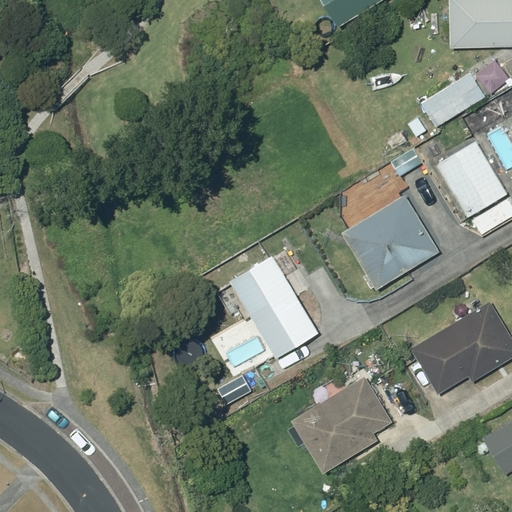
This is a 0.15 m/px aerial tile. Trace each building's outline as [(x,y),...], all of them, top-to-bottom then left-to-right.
[(315,0),(333,29),(380,0),(315,0)] [(511,0),(444,0),(446,50),(511,47),(511,0)] [(468,74),(419,104),(433,127),(482,97),(468,74)] [(420,150),(426,161),(438,154),(432,143),(420,150)] [(434,166),(465,219),(504,195),(473,143),(434,166)] [(411,149),(388,164),(398,178),(420,163),(411,149)] [(401,197),(338,235),(373,292),(435,253),(401,197)] [(272,360),(316,334),(269,258),(227,284),(272,360)] [(511,342),(486,303),(408,350),(436,395),(466,376),(469,382),(511,356),(511,342)] [(296,423),(323,469),(345,456),(342,451),(349,447),(352,451),(369,441),(365,434),(383,423),(360,385),(296,423)] [(511,415),(481,435),(503,471),(511,465),(511,415)]
